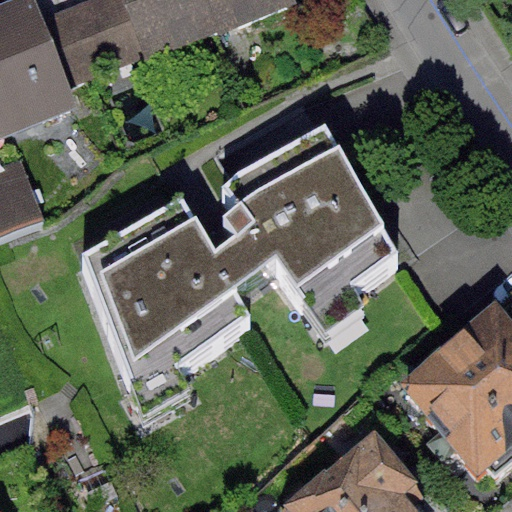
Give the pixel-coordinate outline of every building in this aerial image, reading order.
[(108,0),(68,0),(0,26),(0,144),(143,89),(108,0)] [(217,0),(115,0),(149,76),(235,38),(217,0)] [(320,0),(217,0),(235,38),(321,1),(320,0)] [(193,208),(92,266),(148,428),(196,398),(185,376),(256,325),(244,302),(283,272),(331,348),(375,316),(365,298),(409,262),(336,136),(235,194),(250,215),(236,227),(247,246),(226,262),(193,208)] [(0,248),(45,231),(23,172),(0,180),(0,248)] [(479,485),(511,457),(511,326),(499,311),(401,392),(479,485)] [(428,511),(379,447),(295,511),(428,511)]
